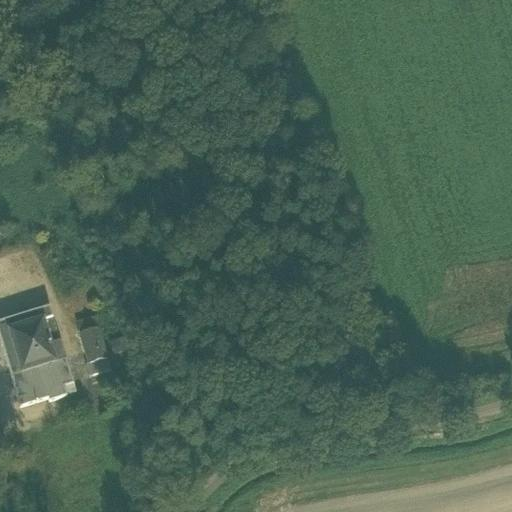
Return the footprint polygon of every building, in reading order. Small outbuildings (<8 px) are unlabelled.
[(0,323),(0,345),(19,409),(47,401),(48,404),(66,398),(64,389),(73,386),(65,361),(49,308),(27,315),(24,307),(14,311),(16,318),(0,323)] [(78,336),(87,365),(107,359),(97,330),(78,336)] [(129,352),(125,339),(109,344),(113,357),(129,352)] [(110,371),(107,359),(87,365),(91,377),(110,371)] [(59,463),(65,481),(103,470),(97,451),(59,463)]
